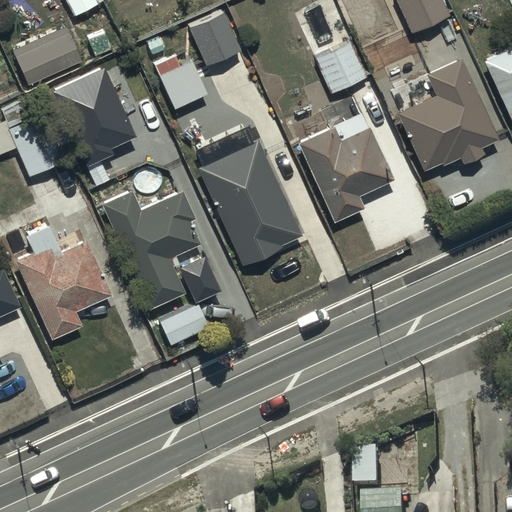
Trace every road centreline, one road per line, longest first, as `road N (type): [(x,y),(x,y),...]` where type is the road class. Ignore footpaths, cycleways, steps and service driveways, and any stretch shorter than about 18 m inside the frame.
road 1 (primary): [(0,493),(511,259)]
road 2 (primary): [(511,295),(56,511)]
